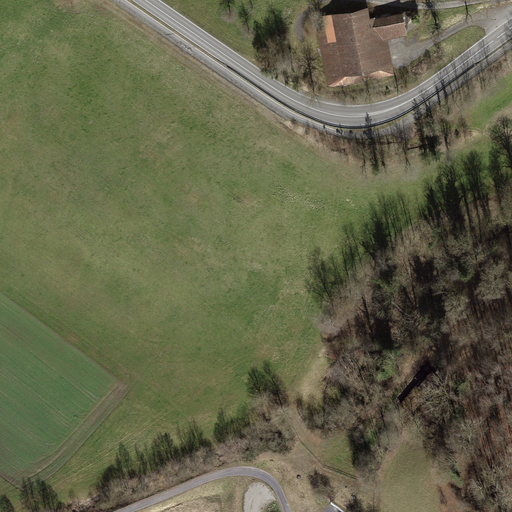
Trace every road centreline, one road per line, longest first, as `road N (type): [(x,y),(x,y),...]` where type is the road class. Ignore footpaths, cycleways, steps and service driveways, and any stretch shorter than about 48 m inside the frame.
road 1 (tertiary): [(511,27),(405,103),(354,117),(287,97),(145,0)]
road 2 (track): [(511,278),(479,299),(332,445),(307,440),(285,399)]
road 3 (track): [(120,511),(240,470),(267,477),(287,511)]
road 4 (track): [(399,447),(511,294)]
